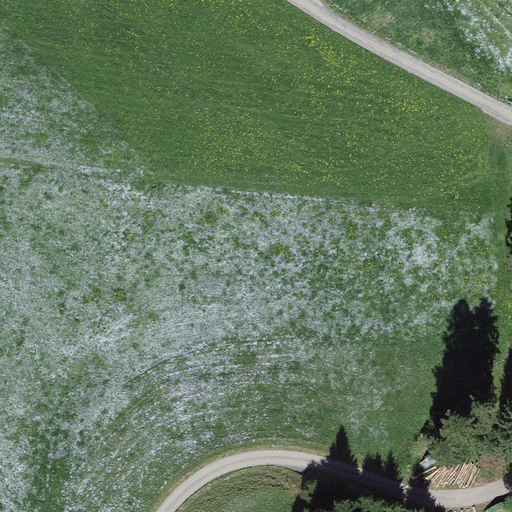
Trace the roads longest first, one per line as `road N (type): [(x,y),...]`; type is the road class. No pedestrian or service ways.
road 1 (track): [(511,482),(463,501),(436,499),(319,462),(250,459),(193,482),(165,511)]
road 2 (unclassified): [(297,0),(511,115)]
